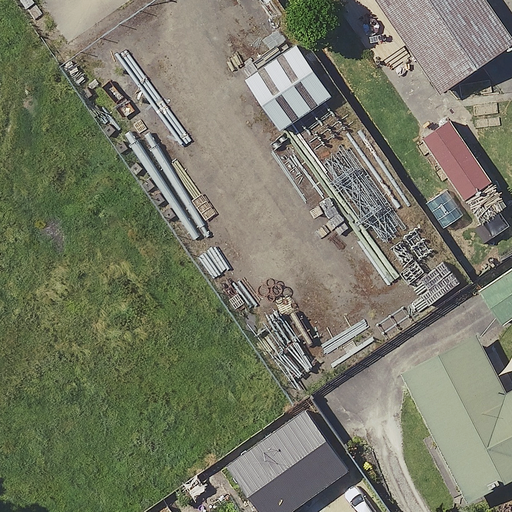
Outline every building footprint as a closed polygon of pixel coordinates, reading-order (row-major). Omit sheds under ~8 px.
[(511,39),(484,0),(380,0),(443,91),(511,43),(511,39)] [(336,94),(301,43),(247,80),(282,131),(336,94)] [(245,204),(134,52),(91,84),(202,235),(245,204)] [(492,183),(451,125),(426,142),(468,201),(492,183)] [(261,262),(225,281),(245,318),(281,298),(261,262)] [(511,272),(483,292),(506,325),(511,321),(511,272)] [(406,374),(469,500),(511,478),(511,387),(510,389),(483,336),(406,374)] [(289,511),(351,469),(308,408),(229,463),(263,511),(289,511)]
